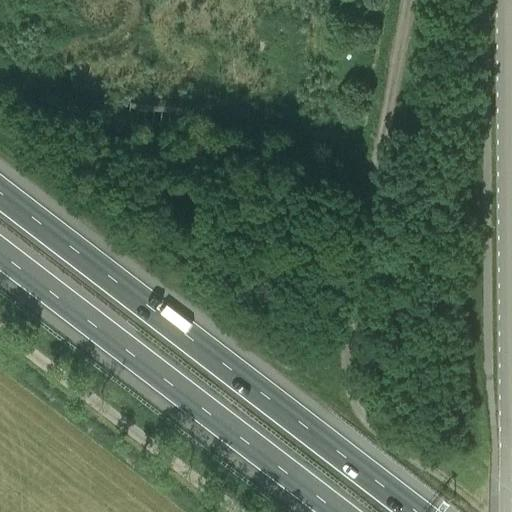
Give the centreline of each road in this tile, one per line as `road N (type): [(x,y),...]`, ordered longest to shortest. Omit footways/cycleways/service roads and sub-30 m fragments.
road 1 (track): [(405,0),(359,246),(351,384),(388,437),(484,511)]
road 2 (motorway): [(412,511),(0,195)]
road 3 (unclassified): [(511,511),(506,0)]
road 4 (motorway): [(0,252),(337,511)]
road 5 (unclassified): [(239,511),(0,329)]
